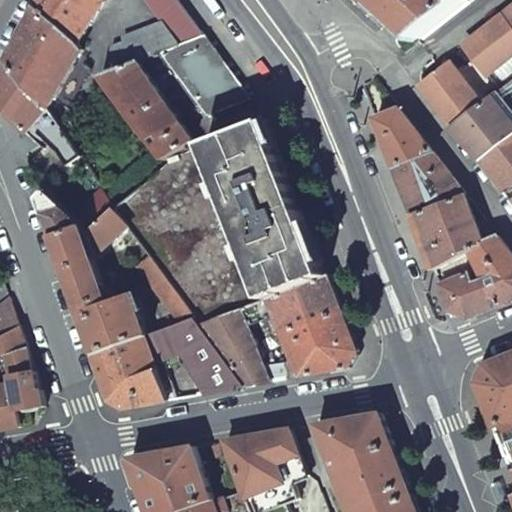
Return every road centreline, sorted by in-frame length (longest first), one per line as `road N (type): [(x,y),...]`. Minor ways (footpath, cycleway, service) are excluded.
road 1 (residential): [(423,374),(363,398),(97,445)]
road 2 (tertiary): [(297,64),(423,374)]
road 3 (residential): [(297,64),(338,44),(359,46),(391,69),(511,225)]
road 4 (residential): [(97,445),(0,175)]
road 5 (tertiary): [(423,374),(475,511)]
